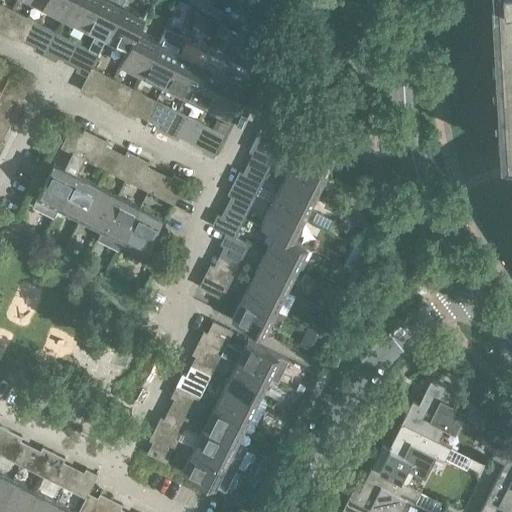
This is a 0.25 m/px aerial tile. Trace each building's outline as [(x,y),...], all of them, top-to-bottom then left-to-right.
[(72,0),(45,0),(43,4),(65,15),(72,0)] [(72,0),(65,15),(86,26),(98,0),(72,0)] [(123,5),(114,0),(98,0),(86,26),(107,36),(123,5)] [(511,0),(499,0),(508,147),(511,146),(511,0)] [(0,4),(0,30),(3,32),(14,9),(1,2),(0,4)] [(145,15),(123,5),(107,36),(128,47),(121,61),(122,62),(138,29),(145,15)] [(14,9),(3,32),(13,37),(14,35),(25,14),(14,9)] [(34,44),(44,24),(25,14),(14,35),(34,44)] [(213,37),(218,26),(208,21),(203,32),(213,37)] [(34,44),(33,47),(45,53),(57,31),(44,24),(34,44)] [(161,40),(181,47),(187,31),(167,24),(161,40)] [(159,40),(138,29),(122,62),(143,72),(159,40)] [(57,31),(45,53),(56,59),(58,56),(68,36),(57,31)] [(77,65),(88,45),(68,36),(58,56),(77,65)] [(180,51),(159,40),(143,72),(164,83),(180,51)] [(77,65),(76,69),(87,74),(93,65),(100,51),(88,45),(77,65)] [(202,62),(180,51),(164,83),(186,94),(202,62)] [(223,73),(202,62),(186,94),(207,105),(223,73)] [(229,62),(223,73),(207,105),(229,116),(251,73),(229,62)] [(93,65),(87,74),(80,88),(92,95),(93,92),(103,72),(104,71),(93,65)] [(113,101),(123,81),(103,72),(93,92),(113,101)] [(3,86),(24,97),(29,86),(9,76),(3,86)] [(113,101),(111,104),(124,111),(135,88),(123,81),(113,101)] [(0,92),(0,98),(21,109),(27,98),(24,97),(3,86),(0,92)] [(135,88),(124,111),(135,116),(136,113),(146,93),(135,88)] [(156,122),(165,103),(146,93),(136,113),(156,122)] [(0,113),(12,119),(15,121),(21,109),(0,98),(0,113)] [(156,122),(154,126),(167,132),(178,109),(165,103),(156,122)] [(178,109),(167,132),(178,138),(179,134),(189,115),(178,109)] [(0,138),(2,139),(12,119),(0,113),(0,138)] [(203,146),(213,126),(189,115),(179,134),(203,146)] [(264,128),(284,138),(290,127),(270,117),(264,128)] [(229,124),(217,118),(213,125),(225,132),(229,124)] [(61,145),(72,150),(82,131),(71,126),(61,145)] [(201,150),(213,156),(225,132),(213,126),(203,146),(201,150)] [(255,138),(278,150),(284,138),(264,128),(260,126),(255,138)] [(107,139),(84,127),(82,131),(72,150),(96,162),(106,142),(107,139)] [(306,136),(295,158),(327,174),(338,152),(306,136)] [(255,138),(249,149),(253,151),(273,161),(278,150),(255,138)] [(96,162),(115,172),(125,152),(106,142),(96,162)] [(140,155),(126,149),(125,152),(115,172),(128,178),(140,155)] [(263,181),(273,161),(253,151),(243,171),(263,181)] [(140,155),(128,178),(138,183),(148,164),(150,160),(140,155)] [(327,174),(295,158),(284,179),(316,196),(327,174)] [(61,205),(77,173),(55,162),(39,194),(34,204),(56,215),(61,205)] [(138,183),(162,196),(172,176),(148,164),(138,183)] [(233,181),(257,192),(263,181),(243,171),(239,169),(233,181)] [(174,202),(181,188),(186,178),(174,172),(172,176),(162,196),(174,202)] [(99,184),(77,173),(61,205),(83,216),(99,184)] [(316,196),(284,179),(273,201),(305,217),(316,196)] [(233,181),(228,192),(231,194),(251,204),(257,192),(233,181)] [(120,194),(99,184),(83,216),(104,227),(120,194)] [(120,194),(104,227),(99,235),(121,246),(125,237),(142,205),(120,194)] [(241,224),(251,204),(231,194),(221,214),(241,224)] [(305,217),(273,201),(262,222),(310,246),(295,238),(305,217)] [(164,216),(142,205),(125,237),(147,248),(164,216)] [(338,233),(342,224),(317,211),(312,221),(338,233)] [(221,214),(217,212),(211,224),(226,231),(235,235),(241,224),(221,214)] [(310,246),(262,222),(262,223),(277,231),(266,251),(299,268),(310,246)] [(369,239),(375,227),(365,222),(359,234),(369,239)] [(235,235),(226,231),(220,242),(224,244),(244,254),(249,243),(250,242),(235,235)] [(365,248),(368,241),(357,236),(354,243),(365,248)] [(234,274),(244,254),(224,244),(214,264),(234,274)] [(299,268),(266,251),(255,273),(288,289),(299,268)] [(204,274),(228,286),(234,274),(214,264),(210,262),(204,274)] [(288,289),(255,273),(245,294),(277,311),(288,289)] [(204,274),(199,285),(222,297),(228,286),(204,274)] [(277,311),(245,294),(233,316),(266,333),(277,311)] [(207,331),(227,341),(233,330),(213,320),(207,331)] [(317,352),(325,336),(307,326),(298,343),(317,352)] [(198,341),(221,353),(227,341),(207,331),(204,329),(198,341)] [(289,359),(280,355),(248,339),(237,361),(269,377),(277,381),(289,359)] [(198,341),(192,352),(195,354),(216,364),(221,353),(198,341)] [(186,374),(206,384),(216,364),(195,354),(186,374)] [(269,377),(237,361),(227,382),(259,398),(269,377)] [(186,374),(182,372),(176,384),(199,396),(206,384),(186,374)] [(415,399),(403,422),(452,447),(453,445),(440,438),(446,426),(457,431),(468,409),(455,402),(460,391),(433,378),(421,402),(415,399)] [(259,398),(227,382),(216,404),(248,420),(259,398)] [(302,392),(305,385),(300,383),(296,390),(302,392)] [(199,396),(176,384),(170,395),(174,396),(194,407),(199,396)] [(97,401),(83,394),(75,409),(89,416),(97,401)] [(164,416),(184,426),(194,407),(174,396),(164,416)] [(248,420),(216,404),(205,425),(237,441),(248,420)] [(154,427),(178,439),(184,426),(164,416),(160,415),(154,427)] [(452,447),(403,422),(391,446),(385,443),(373,465),(422,490),(423,489),(408,482),(415,468),(427,474),(437,453),(446,458),(452,447)] [(279,435),(283,427),(275,423),(271,431),(279,435)] [(12,430),(0,424),(0,452),(0,453),(12,430)] [(248,447),(237,441),(205,425),(194,446),(237,468),(248,447)] [(154,427),(149,438),(152,439),(172,449),(178,439),(154,427)] [(12,430),(0,453),(11,458),(21,439),(23,435),(12,430)] [(511,435),(505,432),(494,455),(506,461),(480,511),(494,511),(495,510),(500,509),(499,504),(499,503),(511,508),(511,458),(509,457),(511,449),(511,435)] [(21,439),(11,458),(31,468),(40,448),(21,439)] [(166,462),(172,449),(152,439),(146,452),(166,462)] [(55,451),(42,445),(40,448),(31,468),(43,474),(55,451)] [(237,468),(194,446),(183,469),(226,490),(237,468)] [(452,447),(446,458),(467,469),(473,457),(452,447)] [(55,451),(43,474),(54,480),(64,460),(66,457),(55,451)] [(64,460),(54,480),(74,490),(84,470),(64,460)] [(422,490),(373,465),(361,490),(354,486),(343,509),(349,511),(400,511),(408,497),(416,502),(422,490)] [(89,491),(91,487),(98,473),(86,467),(84,470),(74,490),(86,496),(89,491)] [(0,506),(14,480),(0,472),(0,506)] [(24,511),(35,490),(14,480),(0,506),(0,511),(24,511)] [(51,511),(57,501),(35,490),(24,511),(51,511)] [(422,490),(416,502),(437,511),(438,511),(443,500),(422,490)] [(89,511),(98,495),(89,491),(86,496),(78,511),(89,511)] [(104,511),(112,498),(100,492),(98,495),(89,511),(104,511)] [(112,498),(104,511),(119,511),(122,507),(123,503),(112,498)] [(77,511),(57,501),(51,511),(77,511)]
